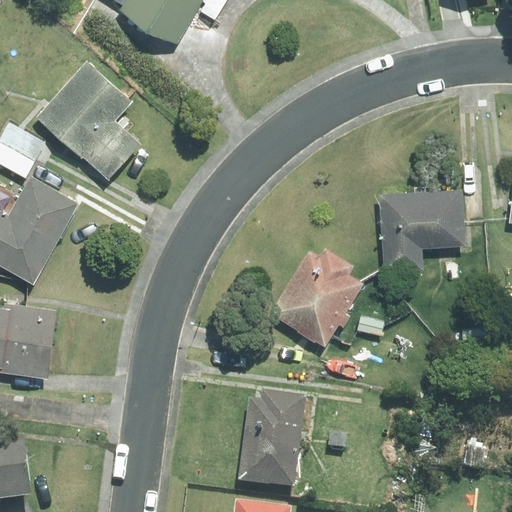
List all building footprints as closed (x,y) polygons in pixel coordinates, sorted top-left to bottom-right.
[(203,0),(117,0),(124,4),(122,8),(179,42),(203,0)] [(136,99),(90,58),(38,115),(83,157),(85,155),(110,178),(144,141),(119,118),(136,99)] [(11,121),(0,140),(0,161),(29,177),(48,141),(11,121)] [(81,200),(31,175),(11,212),(0,206),(0,261),(39,282),(81,200)] [(426,245),(467,244),(465,189),(382,192),(385,269),(425,268),(426,245)] [(323,255),(312,248),(273,312),(326,345),(366,281),(353,273),(358,264),(328,245),(323,255)] [(0,302),(0,361),(3,362),(3,373),(53,376),(57,305),(0,302)] [(307,396),(262,392),(261,401),(249,400),(241,484),(299,489),(307,396)] [(0,440),(0,502),(32,498),(25,437),(0,440)] [(295,511),(296,509),(238,501),(236,511),(295,511)]
